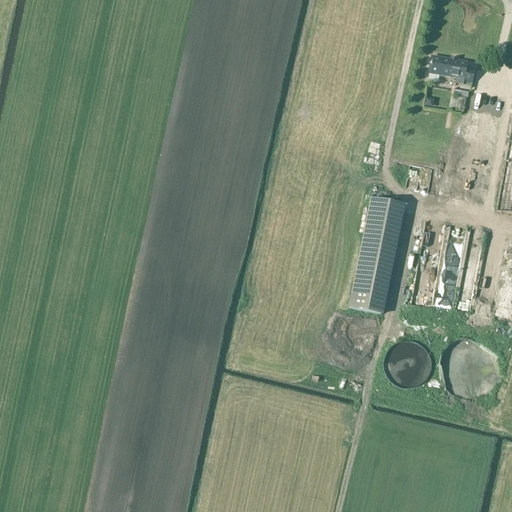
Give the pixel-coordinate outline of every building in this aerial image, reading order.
[(472,86),(474,71),(465,69),(466,63),(431,57),(427,74),(463,81),(463,85),(472,86)] [(483,205),(504,100),(469,93),(448,198),(483,205)] [(511,125),(497,212),(511,215),(511,125)] [(407,168),(406,185),(417,185),(417,168),(407,168)] [(441,172),(439,187),(448,188),(450,173),(441,172)] [(404,207),(372,200),(349,310),(380,316),(404,207)] [(445,244),(424,239),(412,296),(432,301),(445,244)] [(462,259),(458,287),(460,287),(459,297),(455,296),(454,306),(468,308),(475,261),(462,259)] [(480,304),(493,305),(494,271),(481,271),(480,304)] [(435,389),(437,383),(427,380),(426,386),(435,389)]
